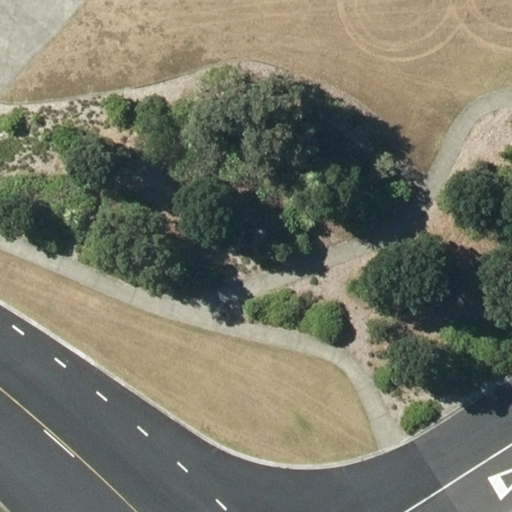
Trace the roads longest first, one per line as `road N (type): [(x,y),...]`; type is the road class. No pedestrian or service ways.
road 1 (tertiary): [(0,384),(64,437),(132,511)]
road 2 (tertiary): [(392,511),(511,436)]
